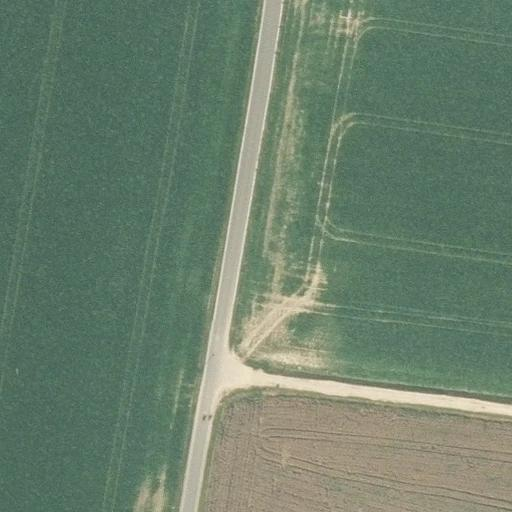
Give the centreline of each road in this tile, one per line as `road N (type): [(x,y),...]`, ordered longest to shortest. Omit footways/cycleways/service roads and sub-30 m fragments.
road 1 (unclassified): [(190,511),(274,0)]
road 2 (track): [(213,375),(511,412)]
